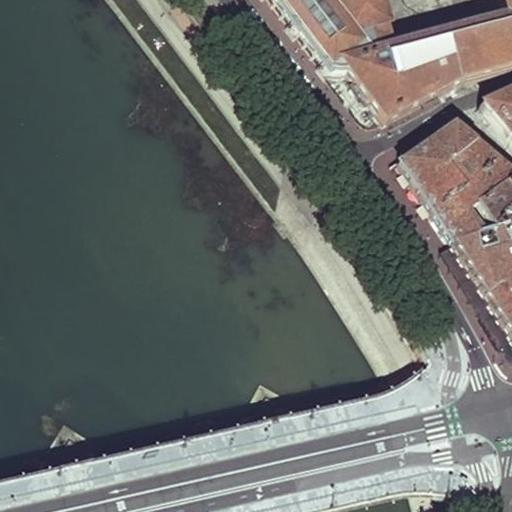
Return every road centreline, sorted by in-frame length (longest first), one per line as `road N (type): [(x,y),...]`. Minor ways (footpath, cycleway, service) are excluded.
road 1 (tertiary): [(498,411),(74,511)]
road 2 (residential): [(348,165),(469,346),(498,411)]
road 3 (residential): [(225,0),(348,165)]
